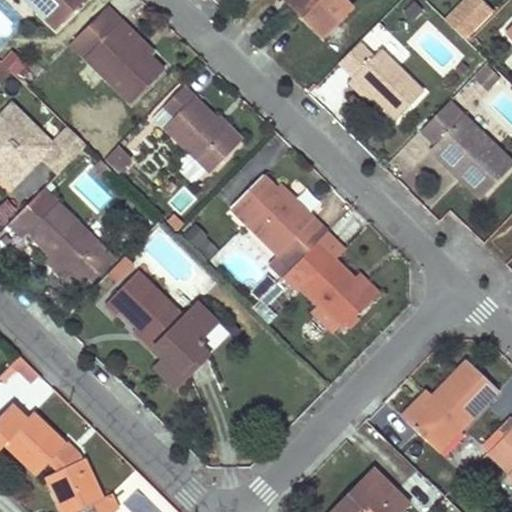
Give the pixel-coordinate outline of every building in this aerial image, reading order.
[(89,4),(85,0),(22,0),(58,36),(89,4)] [(355,7),(347,0),(287,0),(326,37),(355,7)] [(474,0),(472,0),(463,10),(480,27),(491,17),(474,0)] [(463,10),(448,23),(467,42),(480,27),(463,10)] [(106,12),(71,48),(86,63),(122,28),(106,12)] [(122,28),(86,63),(132,109),(163,78),(149,65),(141,56),(145,52),(122,28)] [(361,45),(341,65),(355,80),(377,102),(398,123),(426,96),(383,52),(376,59),(361,45)] [(149,65),(154,61),(145,52),(141,56),(149,65)] [(0,87),(11,76),(0,64),(0,87)] [(500,80),(490,69),(479,80),(490,90),(500,80)] [(377,102),(355,80),(352,83),(373,106),(377,102)] [(185,92),(164,113),(176,124),(166,134),(210,178),(237,152),(214,129),(218,126),(185,92)] [(511,164),(465,115),(452,103),(424,131),(423,132),(435,144),(430,149),(456,175),(463,168),(486,192),(511,167),(511,164)] [(6,118),(0,123),(0,179),(15,192),(43,163),(59,178),(86,150),(71,135),(55,151),(20,117),(13,125),(6,118)] [(221,122),(218,126),(214,129),(237,152),(244,145),(221,122)] [(130,165),(118,152),(106,164),(119,177),(130,165)] [(111,175),(103,167),(101,165),(94,172),(104,182),(111,175)] [(463,168),(456,175),(479,199),(486,192),(463,168)] [(263,182),(232,213),(279,259),(314,223),(290,198),(285,204),(277,196),(263,182)] [(183,186),(170,202),(183,212),(196,197),(183,186)] [(277,196),(285,204),(290,198),(282,191),(277,196)] [(28,209),(9,229),(26,246),(30,242),(73,284),(103,254),(57,208),(42,223),(28,209)] [(314,223),(279,259),(293,272),(294,271),(316,249),(328,237),(314,223)] [(205,242),(194,231),(186,240),(196,251),(205,242)] [(328,237),(316,249),(333,265),(345,253),(328,237)] [(316,249),(294,271),(308,284),(300,292),(319,312),(341,334),(345,337),(375,307),(352,285),(333,265),(316,249)] [(116,267),(103,254),(73,284),(86,297),(116,267)] [(111,282),(118,289),(133,274),(126,267),(111,282)] [(308,284),(294,271),(293,272),(284,281),(297,295),(300,292),(308,284)] [(381,300),(359,278),(352,285),(375,307),(381,300)] [(155,377),(159,381),(206,333),(201,328),(185,325),(139,280),(106,313),(117,324),(120,321),(155,356),(157,354),(167,364),(155,377)] [(206,333),(214,325),(199,311),(185,325),(201,328),(206,333)] [(341,334),(319,312),(312,319),(334,341),(341,334)] [(214,325),(206,333),(212,340),(220,332),(214,325)] [(212,340),(206,333),(159,381),(173,395),(206,360),(200,353),(212,340)] [(14,366),(33,385),(42,377),(22,358),(14,366)] [(206,360),(173,395),(178,400),(211,365),(206,360)] [(499,403),(468,371),(408,432),(439,463),(499,403)] [(13,409),(0,421),(0,455),(8,447),(39,477),(50,466),(60,475),(49,480),(63,511),(82,511),(95,507),(106,502),(89,461),(78,465),(64,451),(67,449),(33,415),(26,422),(13,409)] [(483,457),(488,463),(511,437),(511,429),(510,428),(483,457)] [(511,453),(511,437),(488,463),(496,470),(511,453)] [(67,449),(64,451),(78,465),(89,461),(87,456),(71,444),(67,449)] [(511,453),(496,470),(511,486),(511,488),(511,489),(511,453)] [(409,511),(374,477),(339,511),(409,511)] [(106,502),(95,507),(97,511),(119,511),(122,511),(116,498),(106,502)]
